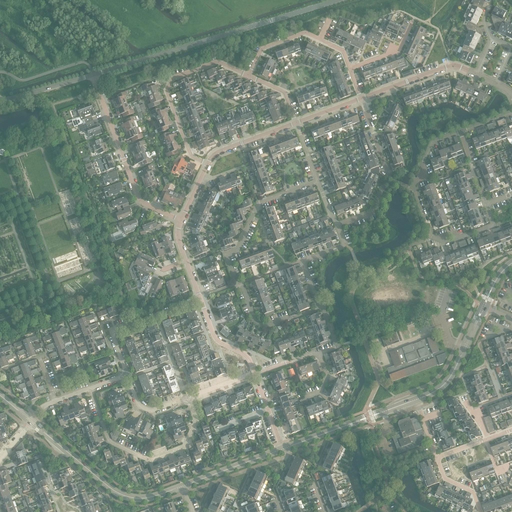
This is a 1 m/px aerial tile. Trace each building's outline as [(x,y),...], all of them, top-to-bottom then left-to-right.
[(482,8),(473,4),(472,7),(468,14),(479,18),(482,11),(480,11),(482,8)] [(492,20),(495,25),(505,22),(506,19),(504,17),(506,13),(505,13),(506,12),(502,10),(502,11),(496,8),(494,13),(493,13),(492,15),(493,15),(491,18),(492,20)] [(479,18),(468,14),(465,22),(467,23),(466,26),(468,32),(478,28),(477,23),(479,18)] [(390,21),(389,23),(384,33),(384,34),(386,36),(388,32),(391,34),(394,26),(396,23),(390,21)] [(506,24),(505,22),(495,25),(497,32),(499,33),(501,35),(501,34),(506,36),(510,26),(506,24)] [(394,26),(391,34),(394,35),(392,39),(395,40),(400,28),(394,26)] [(414,32),(423,36),(424,33),(427,34),(428,32),(418,27),(416,30),(415,30),(414,32)] [(374,41),(379,30),(373,28),(367,42),(369,43),(371,39),(374,41)] [(481,34),(478,28),(468,32),(469,34),(467,39),(477,43),(479,39),(480,37),(480,36),(481,34)] [(340,41),(344,33),(339,30),(336,36),(333,35),(330,40),(336,43),(337,39),(340,41)] [(379,30),(374,41),(377,42),(375,46),(378,47),(384,34),(384,33),(379,30)] [(414,35),(412,38),(423,43),(424,41),(421,39),(423,36),(414,32),(413,34),(414,35)] [(342,46),(344,47),(350,35),(344,33),(340,41),(344,42),(342,46)] [(350,35),(344,47),(346,48),(348,44),(351,46),(355,38),(350,35)] [(353,51),(355,52),(360,40),(355,38),(351,46),(354,47),(353,51)] [(423,43),(412,38),(411,41),(410,41),(409,43),(418,47),(419,44),(422,45),(423,43)] [(473,50),(477,43),(467,39),(463,46),(462,48),(471,53),(472,50),(473,50)] [(359,49),(362,51),(366,43),(360,40),(355,52),(357,53),(359,49)] [(291,44),(295,54),(298,52),(299,55),(301,54),(298,43),(294,45),(294,44),(291,44)] [(409,46),(407,49),(418,54),(419,52),(416,50),(418,47),(409,43),(408,45),(409,46)] [(295,54),(291,44),(289,45),(289,46),(286,48),(290,58),(292,57),(291,55),(295,54)] [(307,53),(310,54),(314,45),(312,44),(312,45),(308,44),(304,54),(306,55),(307,53)] [(315,59),(319,49),(316,47),(317,46),(314,45),(310,54),(314,56),(312,58),(315,59)] [(470,55),(471,53),(462,48),(459,47),(457,53),(462,55),(460,60),(470,64),(473,57),(470,55)] [(290,58),(286,48),(283,49),(282,48),(280,49),(283,58),(287,57),(288,59),(290,58)] [(283,58),(280,49),(278,49),(278,51),(275,52),(279,62),(281,62),(280,59),(283,58)] [(318,58),(321,59),(325,50),(323,49),(323,50),(319,49),(315,59),(317,60),(318,58)] [(418,54),(407,49),(406,52),(405,52),(403,54),(407,56),(406,58),(413,61),(416,56),(417,56),(418,54)] [(325,50),(321,59),(324,61),(323,63),(326,64),(331,54),(327,52),(328,51),(325,50)] [(396,60),(400,70),(402,69),(408,67),(405,59),(403,60),(402,56),(399,57),(399,58),(396,60)] [(328,68),(331,67),(332,70),(341,67),(340,65),(339,65),(338,62),(337,62),(336,59),(335,58),(329,63),(330,65),(327,66),(328,68)] [(266,61),(264,65),(275,70),(276,67),(273,66),(275,63),(266,59),(265,61),(266,61)] [(390,71),(393,70),(390,60),(387,61),(388,63),(385,64),(388,74),(391,74),(390,71)] [(398,71),(400,70),(396,60),(393,61),(392,60),(390,60),(393,70),(397,68),(398,71)] [(386,75),(388,74),(385,64),(381,65),(381,64),(379,65),(382,74),(385,73),(386,75)] [(262,67),(261,70),(270,74),(271,71),(274,72),(275,70),(264,65),(263,68),(262,67)] [(379,75),(382,74),(379,65),(376,65),(377,67),(373,68),(377,79),(380,78),(379,75)] [(330,75),(331,77),(342,73),(341,70),(342,69),(341,67),(332,70),(333,74),(330,75)] [(375,79),(377,79),(373,68),(370,69),(370,68),(367,69),(371,78),(374,77),(375,79)] [(208,74),(209,78),(219,75),(218,72),(217,73),(215,69),(201,74),(202,77),(208,74)] [(367,79),(371,78),(367,69),(365,70),(365,71),(362,72),(364,77),(361,78),(363,84),(368,82),(367,79)] [(270,74),(261,70),(260,72),(261,72),(259,76),(270,81),(271,78),(268,77),(270,74)] [(219,75),(209,78),(210,81),(216,78),(218,82),(227,78),(227,76),(225,77),(224,73),(219,75)] [(335,78),(336,82),(345,78),(344,76),(343,76),(342,73),(331,77),(332,79),(335,78)] [(218,82),(219,84),(221,83),(223,87),(226,86),(236,82),(235,80),(233,80),(232,77),(227,78),(218,82)] [(345,78),(336,82),(337,85),(335,86),(335,88),(346,84),(345,81),(346,81),(345,78)] [(443,78),(441,79),(445,91),(451,89),(448,80),(444,82),(443,78)] [(182,88),(196,83),(195,80),(189,83),(188,79),(185,80),(184,79),(178,81),(179,82),(178,83),(179,85),(181,85),(182,88)] [(439,93),(445,91),(441,79),(438,80),(440,83),(436,85),(439,93)] [(455,89),(460,91),(466,80),(463,79),(462,82),(458,81),(455,89)] [(236,82),(226,86),(227,88),(233,86),(234,90),(244,86),(243,84),(242,84),(240,80),(236,82)] [(460,91),(466,94),(470,86),(466,84),(468,81),(466,80),(460,91)] [(432,82),(429,83),(434,95),(439,93),(436,85),(433,86),(432,82)] [(196,83),(182,88),(183,92),(182,92),(183,95),(193,91),(191,88),(197,85),(196,83)] [(428,97),(434,95),(429,83),(427,84),(428,88),(425,89),(428,97)] [(146,90),(149,97),(158,94),(157,89),(158,89),(157,86),(153,87),(152,84),(142,88),(143,91),(146,90)] [(249,84),(244,86),(234,90),(235,92),(241,90),(243,93),(252,90),(251,88),(250,88),(249,84)] [(339,90),(340,93),(349,90),(349,87),(347,88),(346,84),(335,88),(336,91),(339,90)] [(473,87),(470,86),(466,94),(471,96),(477,85),(474,84),(473,87)] [(319,88),(323,99),(325,98),(324,95),(327,94),(324,85),(321,86),(322,87),(319,88)] [(471,96),(477,99),(480,91),(477,89),(479,86),(477,85),(471,96)] [(417,101),(423,99),(418,87),(416,88),(417,92),(414,93),(417,101)] [(420,87),(418,87),(423,99),(428,97),(425,89),(422,90),(420,87)] [(257,88),(252,90),(243,93),(244,96),(250,94),(251,97),(261,94),(260,92),(258,92),(257,88)] [(323,99),(319,88),(315,89),(315,88),(312,89),(316,98),(319,97),(320,100),(323,99)] [(312,100),(316,98),(312,89),(310,90),(310,91),(307,92),(311,103),(313,102),(312,100)] [(484,92),(480,91),(477,99),(482,101),(488,90),(485,89),(484,92)] [(349,90),(340,93),(341,96),(339,97),(340,100),(350,96),(349,92),(350,92),(349,90)] [(193,91),(183,95),(184,97),(185,97),(186,100),(201,95),(204,94),(203,91),(194,95),(193,91)] [(409,91),(407,92),(412,105),(418,103),(417,101),(414,93),(410,94),(409,91)] [(117,108),(127,104),(124,97),(128,96),(126,92),(116,96),(117,100),(113,101),(114,104),(116,103),(117,108)] [(261,94),(251,97),(252,100),(258,98),(259,102),(265,99),(269,98),(268,95),(267,96),(265,92),(261,94)] [(309,104),(311,103),(307,92),(304,94),(303,93),(301,93),(305,103),(308,101),(309,104)] [(412,105),(407,92),(405,92),(406,96),(402,97),(403,98),(398,100),(402,105),(405,104),(406,107),(412,105)] [(301,104),(305,103),(301,93),(299,94),(299,95),(296,97),(300,108),(302,107),(301,104)] [(158,94),(149,97),(151,104),(148,105),(149,109),(160,105),(159,102),(163,100),(162,97),(160,98),(158,94)] [(201,95),(186,100),(188,104),(186,104),(187,107),(194,104),(194,105),(197,104),(196,100),(202,98),(201,95)] [(275,98),(275,95),(274,96),(269,98),(265,99),(266,103),(260,105),(261,108),(275,102),(274,98),(275,98)] [(268,108),(269,112),(279,108),(278,106),(277,106),(275,102),(261,108),(262,110),(268,108)] [(127,104),(117,108),(119,112),(117,113),(118,116),(122,114),(124,117),(134,114),(133,110),(130,111),(127,104)] [(184,108),(185,111),(187,110),(188,113),(188,114),(203,108),(202,106),(196,108),(194,105),(194,104),(187,107),(184,108)] [(390,106),(388,108),(400,114),(403,108),(395,104),(393,108),(390,106)] [(68,129),(81,125),(85,123),(91,121),(90,118),(95,116),(93,109),(92,109),(91,105),(77,110),(80,117),(72,121),(74,127),(70,129),(69,126),(67,126),(68,129)] [(246,107),(244,108),(249,123),(253,121),(253,123),(256,122),(252,112),(248,113),(246,107)] [(158,122),(167,118),(166,114),(167,113),(166,110),(162,112),(161,108),(151,112),(152,116),(155,115),(158,122)] [(203,108),(188,114),(189,117),(188,117),(189,120),(199,117),(197,113),(204,111),(203,108)] [(249,123),(244,108),(241,109),(243,115),(240,116),(243,126),(246,125),(246,124),(249,123)] [(279,108),(269,112),(271,115),(264,117),(265,120),(280,114),(279,110),(280,110),(279,108)] [(400,114),(388,108),(387,111),(391,112),(389,115),(398,119),(400,114)] [(234,112),(231,113),(237,127),(240,126),(241,127),(243,126),(240,116),(236,118),(234,112)] [(227,119),(228,121),(231,131),(234,130),(233,128),(237,127),(231,113),(229,113),(230,117),(227,119)] [(280,114),(265,120),(266,122),(273,120),(274,124),(284,120),(283,118),(281,118),(280,114)] [(350,115),(353,125),(357,123),(358,126),(360,125),(356,114),(353,115),(352,114),(350,115)] [(348,117),(345,118),(349,129),(351,128),(350,126),(353,125),(350,115),(348,116),(348,117)] [(385,117),(383,119),(395,125),(398,119),(389,115),(388,119),(385,117)] [(222,116),(219,117),(225,132),(228,130),(229,132),(231,131),(228,121),(224,122),(222,116)] [(126,132),(136,129),(133,122),(137,120),(135,117),(125,121),(126,124),(122,126),(123,128),(125,128),(126,132)] [(200,120),(199,117),(189,120),(190,123),(191,123),(193,126),(207,121),(206,118),(200,120)] [(225,132),(219,117),(217,118),(219,124),(215,125),(219,135),(222,134),(221,133),(225,132)] [(169,123),(167,118),(158,122),(160,129),(157,130),(158,134),(169,130),(167,126),(172,125),(171,122),(169,123)] [(341,118),(339,119),(342,129),(345,127),(346,130),(349,129),(345,118),(341,120),(341,118)] [(339,130),(342,129),(339,119),(336,120),(337,121),(333,123),(337,133),(340,133),(339,130)] [(395,125),(383,119),(383,121),(386,123),(384,127),(385,127),(384,129),(384,132),(390,132),(392,132),(395,125)] [(81,125),(82,126),(84,132),(87,131),(89,138),(94,136),(94,137),(102,134),(98,124),(93,125),(91,121),(85,123),(81,125)] [(207,121),(193,126),(194,129),(192,130),(193,133),(203,129),(202,125),(208,123),(207,121)] [(330,123),(327,124),(331,133),(334,132),(335,134),(337,133),(333,123),(330,124),(330,123)] [(328,134),(331,133),(327,124),(325,124),(326,126),(322,127),(326,138),(329,137),(328,134)] [(318,127),(316,128),(320,137),(323,136),(324,138),(326,138),(322,127),(319,128),(318,127)] [(511,136),(508,127),(503,129),(507,138),(511,136)] [(316,138),(320,137),(316,128),(314,129),(314,130),(310,131),(314,142),(317,141),(316,138)] [(136,129),(126,132),(128,137),(126,137),(127,140),(131,138),(133,142),(143,138),(142,134),(139,136),(136,129)] [(205,133),(203,129),(193,133),(194,135),(196,135),(197,138),(212,133),(211,130),(205,133)] [(502,140),(507,138),(503,129),(498,130),(502,140)] [(498,130),(493,132),(497,142),(502,140),(498,130)] [(359,138),(360,141),(369,138),(369,135),(367,136),(366,132),(355,136),(356,139),(359,138)] [(382,142),(382,144),(394,140),(392,134),(391,135),(390,132),(384,132),(384,135),(385,137),(384,137),(385,141),(382,142)] [(493,132),(488,134),(492,144),(497,142),(493,132)] [(167,146),(176,143),(175,138),(176,137),(175,135),(171,136),(170,133),(160,137),(161,140),(164,139),(167,146)] [(212,133),(197,138),(198,142),(197,142),(198,145),(208,141),(206,138),(213,135),(212,133)] [(487,146),(492,144),(488,134),(483,136),(487,146)] [(483,136),(478,138),(482,148),(487,146),(483,136)] [(296,137),(291,139),(295,149),(296,151),(302,149),(300,144),(298,144),(296,137)] [(360,148),(370,144),(369,141),(370,140),(369,138),(360,141),(361,145),(359,146),(360,148)] [(476,150),(482,148),(478,138),(473,140),(476,150)] [(291,139),(287,140),(290,150),(295,149),(291,139)] [(98,151),(99,154),(108,151),(106,143),(103,144),(101,140),(97,141),(97,142),(91,144),(94,152),(98,151)] [(286,152),(290,150),(287,140),(282,142),(286,152)] [(388,149),(396,146),(394,140),(382,144),(383,147),(387,145),(388,149)] [(135,157),(145,153),(142,146),(146,145),(144,141),(134,145),(135,149),(131,150),(132,153),(134,152),(135,157)] [(208,141),(198,145),(193,147),(194,150),(199,148),(199,147),(200,147),(202,150),(216,145),(215,142),(209,145),(208,141)] [(282,142),(278,144),(281,154),(286,152),(282,142)] [(178,147),(176,143),(167,146),(169,153),(166,154),(167,158),(178,154),(176,151),(181,149),(180,146),(178,147)] [(278,144),(273,146),(277,155),(281,154),(278,144)] [(370,144),(360,148),(360,150),(363,149),(364,153),(374,149),(373,147),(372,147),(370,144)] [(460,144),(455,146),(458,156),(464,154),(460,144)] [(277,157),(277,155),(273,146),(268,147),(273,159),(277,157)] [(387,156),(398,151),(396,146),(388,149),(389,152),(386,153),(387,156)] [(453,158),(458,156),(455,146),(450,148),(453,158)] [(322,155),(332,151),(330,147),(321,150),(322,155)] [(450,148),(445,150),(448,160),(453,158),(450,148)] [(363,157),(364,159),(374,155),(373,152),(374,151),(374,149),(364,153),(366,156),(363,157)] [(439,152),(440,154),(441,157),(443,162),(448,160),(445,150),(439,152)] [(250,159),(260,155),(258,151),(248,154),(250,159)] [(322,155),(324,160),(334,156),(332,151),(322,155)] [(391,157),(392,160),(401,157),(398,151),(387,156),(387,158),(391,157)] [(145,153),(135,157),(137,161),(135,162),(136,164),(140,163),(142,166),(152,162),(151,159),(148,160),(145,153)] [(99,169),(101,173),(115,168),(111,156),(107,158),(106,155),(93,160),(95,163),(97,162),(99,168),(98,168),(99,169)] [(250,159),(251,163),(261,160),(260,155),(250,159)] [(374,155),(364,159),(365,162),(365,161),(366,165),(368,164),(378,160),(377,158),(376,158),(374,155)] [(324,160),(326,164),(336,160),(334,156),(324,160)] [(401,157),(392,160),(393,163),(390,165),(392,170),(399,167),(398,164),(403,163),(401,157)] [(441,157),(436,159),(440,169),(445,167),(443,162),(441,157)] [(479,162),(481,167),(490,163),(488,158),(479,162)] [(434,171),(440,169),(436,159),(431,161),(434,171)] [(177,171),(183,174),(188,165),(183,163),(184,161),(181,160),(180,164),(176,162),(172,172),(175,174),(177,171)] [(261,160),(251,163),(253,168),(263,164),(261,160)] [(326,164),(327,169),(337,165),(336,160),(326,164)] [(378,160),(368,164),(366,165),(367,168),(368,171),(371,170),(371,172),(379,172),(379,171),(378,167),(379,167),(377,163),(379,163),(378,160)] [(490,163),(481,167),(483,172),(492,168),(490,163)] [(253,168),(255,172),(265,169),(263,164),(253,168)] [(192,167),(188,165),(183,174),(190,177),(189,180),(192,182),(197,172),(194,170),(195,166),(193,165),(192,167)] [(337,165),(327,169),(329,173),(339,169),(337,165)] [(145,181),(154,178),(151,171),(155,169),(153,166),(143,170),(144,173),(140,175),(141,177),(143,177),(145,181)] [(494,174),(492,168),(483,172),(484,177),(494,174)] [(265,169),(255,172),(257,177),(266,173),(265,169)] [(329,173),(331,178),(341,174),(339,169),(329,173)] [(105,175),(106,178),(103,179),(105,185),(119,180),(116,171),(105,175)] [(457,182),(472,176),(471,174),(466,176),(465,173),(461,174),(460,171),(454,173),(457,182)] [(368,180),(377,184),(378,181),(377,181),(378,178),(377,177),(379,174),(379,172),(371,172),(371,174),(368,173),(367,175),(366,178),(368,180)] [(234,173),(232,174),(237,187),(242,185),(239,177),(236,178),(234,173)] [(257,177),(258,182),(268,178),(266,173),(257,177)] [(231,189),(237,187),(232,174),(230,175),(231,179),(228,181),(231,189)] [(331,178),(332,182),(342,178),(341,174),(331,178)] [(496,179),(494,174),(484,177),(486,182),(496,179)] [(472,178),(472,176),(457,182),(459,187),(468,183),(467,180),(472,178)] [(224,177),(221,178),(226,191),(231,189),(228,181),(225,182),(224,177)] [(154,178),(145,181),(146,185),(144,186),(145,189),(150,187),(151,191),(161,187),(160,183),(157,185),(154,178)] [(220,193),(226,191),(221,178),(219,179),(221,184),(217,185),(218,185),(214,188),(218,193),(220,192),(220,193)] [(258,182),(260,186),(270,182),(268,178),(258,182)] [(332,182),(334,187),(344,183),(342,178),(332,182)] [(377,184),(368,180),(366,178),(364,182),(363,184),(373,189),(375,185),(376,186),(377,184)] [(496,179),(486,182),(488,187),(498,184),(496,179)] [(270,182),(260,186),(261,190),(271,187),(270,182)] [(109,187),(110,190),(107,191),(110,197),(124,192),(120,183),(109,187)] [(346,188),(344,183),(334,187),(336,191),(346,188)] [(470,188),(468,183),(459,187),(461,192),(470,188)] [(365,187),(363,190),(372,195),(373,192),(372,192),(373,189),(363,184),(362,186),(365,187)] [(424,194),(436,189),(434,184),(424,188),(426,191),(423,192),(424,194)] [(500,189),(498,184),(488,187),(490,192),(500,189)] [(170,203),(174,194),(167,191),(169,188),(165,186),(161,196),(164,197),(162,202),(165,203),(166,201),(170,203)] [(271,187),(261,190),(263,195),(273,192),(271,187)] [(203,193),(202,195),(214,201),(217,195),(216,195),(218,193),(214,188),(209,192),(207,195),(203,193)] [(470,188),(461,192),(463,197),(472,193),(470,188)] [(438,195),(436,189),(424,194),(425,196),(427,195),(428,198),(438,195)] [(372,195),(363,190),(362,194),(359,192),(358,195),(360,196),(359,197),(365,204),(366,204),(365,204),(367,199),(368,200),(370,196),(371,197),(372,195)] [(312,194),(315,204),(320,202),(316,192),(312,194)] [(473,196),(472,193),(463,197),(464,202),(479,197),(478,194),(473,196)] [(174,194),(170,203),(174,205),(173,207),(176,208),(178,204),(181,205),(186,195),(182,194),(181,197),(174,194)] [(312,194),(307,195),(311,206),(315,204),(312,194)] [(205,199),(204,202),(212,206),(214,201),(202,195),(201,198),(205,199)] [(306,207),(311,206),(307,195),(303,197),(306,207)] [(428,204),(440,200),(438,195),(428,198),(430,201),(427,202),(428,204)] [(355,200),(352,201),(355,210),(357,209),(357,208),(360,207),(356,196),(354,197),(355,200)] [(117,208),(118,210),(129,206),(126,197),(112,203),(114,209),(117,208)] [(303,197),(298,199),(302,209),(306,207),(303,197)] [(480,199),(479,197),(464,202),(466,207),(476,204),(475,201),(480,199)] [(297,210),(302,209),(298,199),(294,200),(297,210)] [(353,211),(355,210),(352,201),(348,202),(347,199),(345,200),(349,211),(352,210),(353,211)] [(239,208),(239,210),(240,211),(246,208),(247,210),(250,209),(249,207),(252,206),(250,200),(242,203),(243,206),(239,208)] [(294,200),(289,202),(293,212),(297,210),(294,200)] [(346,212),(349,211),(345,200),(343,201),(344,204),(340,205),(344,214),(346,214),(346,212)] [(442,205),(440,200),(428,204),(428,206),(431,205),(432,208),(442,205)] [(198,203),(197,206),(209,211),(212,206),(204,202),(202,205),(198,203)] [(288,214),(293,212),(289,202),(284,204),(288,214)] [(342,215),(344,214),(340,205),(337,206),(336,204),(333,205),(338,215),(341,214),(342,215)] [(476,204),(466,207),(468,212),(478,209),(476,204)] [(432,214),(444,210),(442,205),(432,208),(433,212),(431,213),(432,214)] [(132,215),(129,206),(118,210),(119,213),(116,214),(118,220),(132,215)] [(200,210),(199,213),(207,216),(209,211),(197,206),(196,208),(200,210)] [(265,215),(275,212),(276,211),(275,207),(273,207),(263,211),(265,215)] [(245,211),(247,210),(246,208),(240,211),(239,210),(236,211),(238,217),(239,217),(243,215),(247,214),(245,211)] [(480,214),(478,209),(468,212),(470,217),(480,214)] [(446,215),(444,210),(432,214),(432,216),(435,215),(436,219),(446,215)] [(276,216),(275,212),(265,215),(267,220),(276,216)] [(194,214),(192,216),(204,222),(207,216),(199,213),(198,216),(194,214)] [(480,214),(470,217),(472,222),(482,219),(480,214)] [(232,223),(233,225),(233,226),(240,223),(240,225),(243,224),(242,222),(245,221),(243,215),(239,217),(238,217),(235,218),(236,221),(232,223)] [(435,225),(447,220),(446,215),(436,219),(437,222),(435,223),(435,225)] [(195,220),(194,223),(202,227),(204,222),(192,216),(191,218),(195,220)] [(267,220),(268,224),(278,221),(276,216),(267,220)] [(484,224),(482,219),(472,222),(474,228),(484,224)] [(120,226),(122,225),(124,232),(138,226),(136,220),(128,223),(127,220),(119,223),(120,226)] [(447,220),(435,225),(436,226),(438,225),(440,229),(449,225),(447,220)] [(280,225),(278,221),(268,224),(270,229),(280,225)] [(145,233),(156,229),(156,230),(162,228),(161,224),(157,226),(155,222),(142,227),(143,229),(139,231),(141,235),(145,234),(145,233)] [(200,232),(202,227),(194,223),(193,226),(189,224),(188,227),(192,229),(193,234),(199,234),(199,232),(200,232)] [(239,226),(240,225),(240,223),(233,226),(233,225),(230,226),(232,232),(236,230),(240,229),(239,226)] [(281,230),(280,225),(270,229),(271,233),(281,230)] [(225,238),(226,240),(233,238),(234,240),(236,239),(235,237),(238,236),(236,230),(232,232),(228,233),(229,236),(225,238)] [(271,233),(273,238),(283,234),(281,230),(271,233)] [(332,230),(328,232),(331,242),(336,240),(332,230)] [(503,232),(507,242),(511,240),(508,230),(503,232)] [(327,243),(331,242),(328,232),(323,233),(327,243)] [(498,234),(502,244),(507,242),(503,232),(498,234)] [(318,233),(314,235),(318,247),(322,245),(319,235),(318,233)] [(323,233),(319,235),(322,245),(327,243),(323,233)] [(190,244),(191,246),(203,242),(201,236),(200,236),(199,234),(193,234),(193,239),(194,242),(190,244)] [(285,239),(283,234),(273,238),(275,243),(285,239)] [(493,236),(497,246),(502,244),(498,234),(493,236)] [(313,248),(318,247),(314,235),(309,237),(310,238),(313,248)] [(488,238),(492,248),(497,246),(493,236),(488,238)] [(164,243),(161,244),(165,255),(174,251),(169,237),(163,240),(164,243)] [(226,240),(223,241),(225,247),(233,244),(232,241),(234,240),(233,238),(226,240)] [(310,238),(305,240),(309,250),(313,248),(310,238)] [(483,240),(486,250),(492,248),(488,238),(483,240)] [(304,252),(309,250),(305,240),(301,242),(304,252)] [(481,252),(486,250),(483,240),(478,242),(481,252)] [(156,258),(165,255),(161,244),(158,245),(157,242),(151,244),(156,258)] [(196,247),(197,250),(205,247),(203,242),(191,246),(191,249),(196,247)] [(301,242),(296,243),(300,253),(304,252),(301,242)] [(300,253),(296,243),(292,245),(295,255),(300,253)] [(470,248),(474,258),(479,256),(475,246),(470,248)] [(207,253),(205,247),(197,250),(198,253),(194,255),(195,257),(199,255),(201,259),(207,256),(206,253),(207,253)] [(274,258),(273,255),(270,248),(266,250),(269,260),(274,258)] [(441,264),(446,262),(445,257),(443,252),(440,253),(438,248),(436,249),(441,264)] [(470,248),(465,250),(469,260),(474,258),(470,248)] [(441,264),(436,249),(433,250),(435,255),(433,256),(432,256),(434,261),(436,266),(441,264)] [(265,262),(269,260),(266,250),(261,252),(265,262)] [(469,260),(465,250),(460,252),(464,262),(469,260)] [(431,251),(426,253),(429,263),(434,261),(432,256),(433,256),(431,251)] [(260,263),(265,262),(261,252),(257,253),(260,263)] [(460,252),(455,254),(459,263),(464,262),(460,252)] [(256,265),(260,263),(257,253),(252,255),(256,265)] [(429,263),(426,253),(420,255),(424,265),(429,263)] [(136,262),(144,266),(145,263),(153,267),(156,261),(142,254),(140,260),(137,259),(136,262)] [(455,254),(450,255),(454,265),(459,263),(455,254)] [(251,267),(256,265),(252,255),(247,257),(251,267)] [(450,255),(445,257),(446,262),(448,267),(454,265),(450,255)] [(207,259),(208,262),(207,262),(209,267),(204,268),(206,276),(217,272),(215,266),(217,266),(215,259),(213,260),(212,257),(207,259)] [(247,268),(251,267),(247,257),(243,259),(247,268)] [(242,270),(247,268),(243,259),(238,260),(242,270)] [(143,268),(144,266),(136,262),(135,264),(138,266),(136,269),(138,275),(137,274),(136,274),(134,275),(134,277),(134,278),(135,279),(136,279),(137,278),(138,277),(138,276),(139,276),(140,279),(149,275),(151,272),(143,268)] [(285,271),(286,276),(302,270),(301,267),(295,269),(295,267),(285,271)] [(288,280),(298,276),(297,274),(303,272),(302,270),(286,276),(288,280)] [(217,272),(206,276),(209,283),(214,282),(216,286),(224,283),(221,277),(219,277),(217,272)] [(145,292),(148,294),(152,286),(149,285),(153,277),(149,275),(140,279),(142,286),(141,289),(145,291),(145,292)] [(305,279),(304,276),(299,278),(298,276),(288,280),(290,285),(305,279)] [(184,277),(175,280),(179,291),(182,290),(183,293),(189,291),(184,277)] [(154,287),(152,286),(148,294),(151,295),(152,293),(158,295),(164,282),(158,279),(154,287)] [(252,283),(254,288),(264,284),(262,279),(252,283)] [(306,281),(305,279),(290,285),(291,289),(301,286),(300,283),(306,281)] [(181,297),(179,291),(175,280),(166,284),(171,297),(177,295),(178,298),(179,298),(180,298),(181,297)] [(266,288),(264,284),(254,288),(256,292),(266,288)] [(309,288),(308,285),(302,287),(301,286),(291,289),(293,294),(309,288)] [(267,293),(266,288),(256,292),(257,297),(267,293)] [(309,290),(309,288),(293,294),(295,298),(305,294),(304,292),(309,290)] [(257,297),(259,301),(269,298),(267,293),(257,297)] [(312,297),(311,294),(305,296),(305,294),(295,298),(296,303),(312,297)] [(217,304),(220,312),(231,308),(229,302),(230,301),(228,295),(220,298),(222,302),(217,304)] [(313,299),(312,297),(296,303),(298,307),(308,304),(307,301),(313,299)] [(271,302),(269,298),(259,301),(261,306),(271,302)] [(272,306),(271,302),(261,306),(262,310),(272,306)] [(315,306),(314,303),(309,305),(308,304),(298,307),(300,312),(315,306)] [(124,304),(111,308),(114,317),(119,315),(117,311),(124,309),(123,307),(125,307),(124,304)] [(275,314),(274,311),(272,306),(262,310),(264,315),(265,314),(266,317),(275,314)] [(110,319),(114,317),(111,308),(98,313),(97,313),(99,318),(108,314),(110,319)] [(233,313),(231,308),(220,312),(222,319),(227,317),(229,322),(237,319),(235,313),(233,313)] [(188,319),(196,316),(194,311),(186,314),(187,318),(188,319)] [(323,315),(322,312),(310,317),(312,322),(320,319),(319,316),(323,315)] [(94,314),(82,319),(85,328),(90,326),(88,322),(94,320),(94,318),(96,317),(94,314)] [(198,321),(196,316),(188,319),(188,321),(189,325),(198,321)] [(79,325),(80,329),(85,328),(82,319),(69,324),(70,327),(72,326),(73,328),(79,325)] [(321,322),(320,319),(312,322),(314,328),(326,323),(325,321),(321,322)] [(162,323),(164,328),(173,325),(173,324),(171,320),(162,323)] [(191,330),(200,326),(198,321),(189,325),(191,328),(191,330)] [(90,326),(85,328),(88,336),(93,334),(91,330),(97,328),(97,327),(99,326),(98,323),(90,326)] [(314,328),(316,333),(324,330),(323,327),(327,326),(326,323),(314,328)] [(149,334),(158,331),(156,325),(147,328),(149,334)] [(164,328),(166,333),(175,330),(173,326),(173,325),(164,328)] [(202,332),(200,326),(191,330),(192,331),(193,335),(202,332)] [(61,327),(59,332),(55,333),(58,342),(63,340),(61,336),(67,334),(67,333),(69,332),(68,329),(66,329),(61,327)] [(82,334),(84,338),(88,336),(85,328),(80,329),(72,332),(73,335),(75,335),(76,336),(82,334)] [(237,342),(240,343),(245,331),(240,329),(236,337),(239,338),(237,342)] [(166,333),(168,338),(177,335),(176,334),(175,330),(166,333)] [(325,333),(324,330),(316,333),(318,338),(330,334),(329,331),(325,333)] [(93,334),(88,336),(91,345),(96,343),(94,339),(101,336),(100,335),(102,334),(101,331),(93,334)] [(159,336),(158,331),(149,334),(150,338),(151,339),(159,336)] [(244,340),(247,341),(250,334),(245,331),(240,343),(242,344),(244,340)] [(299,335),(303,348),(306,347),(304,343),(307,342),(303,331),(298,333),(299,335)] [(392,352),(401,348),(395,332),(386,335),(392,352)] [(58,342),(55,333),(42,338),(44,341),(46,340),(46,342),(52,340),(54,344),(58,342)] [(248,347),(250,348),(256,336),(250,334),(247,341),(250,343),(248,347)] [(327,338),(331,336),(330,334),(318,338),(319,344),(317,344),(318,347),(323,345),(322,343),(328,341),(327,338)] [(39,335),(26,340),(29,348),(34,347),(34,346),(32,342),(38,340),(38,339),(40,338),(39,335)] [(177,336),(177,335),(168,338),(170,344),(179,340),(177,336)] [(196,343),(197,344),(206,341),(204,335),(195,339),(196,343)] [(299,335),(294,337),(297,346),(299,345),(301,349),(303,348),(299,335)] [(85,342),(87,346),(91,345),(88,336),(84,338),(75,341),(77,344),(78,343),(79,344),(85,342)] [(152,344),(161,341),(159,336),(151,339),(151,340),(152,344)] [(254,345),(257,346),(261,338),(256,336),(250,348),(252,349),(254,345)] [(63,340),(58,342),(62,351),(66,349),(64,345),(71,342),(70,341),(72,340),(71,337),(63,340)] [(288,339),(293,352),(295,351),(294,347),(297,346),(294,337),(288,339)] [(395,368),(388,371),(391,380),(406,375),(407,377),(439,365),(439,366),(443,364),(449,356),(447,353),(446,353),(445,349),(439,352),(433,337),(421,341),(421,342),(413,345),(412,344),(389,353),(395,368)] [(495,346),(505,342),(503,337),(493,341),(495,346)] [(258,351),(261,353),(266,341),(261,338),(257,346),(260,347),(258,351)] [(136,344),(135,343),(134,339),(125,342),(127,348),(136,344)] [(288,339),(283,341),(286,350),(289,348),(290,353),(293,352),(288,339)] [(23,346),(25,350),(29,348),(26,340),(13,344),(15,347),(16,347),(17,348),(23,346)] [(96,343),(91,345),(95,353),(99,351),(98,347),(104,345),(103,343),(105,343),(104,340),(96,343)] [(163,346),(161,341),(152,344),(154,348),(154,349),(163,346)] [(207,346),(206,341),(197,344),(197,345),(199,349),(207,346)] [(271,343),(266,341),(261,353),(263,354),(265,350),(268,351),(271,343)] [(280,351),(282,356),(284,355),(283,351),(286,350),(283,341),(278,343),(277,342),(274,343),(274,354),(280,351)] [(56,348),(57,352),(62,351),(58,342),(54,344),(46,347),(47,350),(49,349),(49,350),(56,348)] [(506,345),(505,342),(495,346),(497,351),(511,345),(511,343),(506,345)] [(34,347),(29,348),(32,357),(37,355),(35,351),(42,348),(41,347),(43,346),(42,343),(34,346),(34,347)] [(127,348),(129,353),(138,349),(136,345),(136,344),(127,348)] [(171,347),(173,353),(182,349),(182,348),(180,344),(171,347)] [(11,345),(0,349),(0,354),(2,359),(6,357),(5,353),(11,350),(10,349),(12,348),(11,345)] [(87,346),(79,349),(80,352),(82,352),(82,353),(88,351),(90,355),(95,353),(91,345),(87,346)] [(511,347),(511,346),(511,345),(497,351),(499,356),(508,352),(507,350),(511,347)] [(66,349),(62,351),(65,359),(69,357),(68,353),(74,351),(73,349),(75,349),(74,346),(66,349)] [(156,354),(165,351),(163,346),(154,349),(155,350),(156,354)] [(200,353),(200,354),(209,351),(207,346),(199,349),(200,353)] [(25,350),(17,353),(18,356),(20,355),(20,356),(26,354),(28,358),(32,357),(29,348),(25,350)] [(129,353),(131,358),(140,354),(139,353),(138,349),(129,353)] [(173,353),(175,358),(184,355),(182,351),(182,349),(173,353)] [(57,352),(49,355),(50,358),(52,357),(53,359),(59,356),(60,360),(60,361),(65,359),(62,351),(57,352)] [(167,356),(165,351),(156,354),(158,358),(158,359),(167,356)] [(211,356),(209,351),(200,354),(201,355),(202,360),(210,357),(211,356)] [(328,359),(329,361),(344,355),(343,354),(341,355),(340,351),(330,355),(331,358),(328,359)] [(511,354),(509,355),(508,352),(499,356),(500,361),(511,356),(511,354)] [(218,353),(211,356),(210,357),(211,361),(211,362),(220,359),(218,353)] [(6,357),(2,359),(5,367),(9,365),(8,361),(14,359),(13,357),(15,357),(14,354),(6,357)] [(69,357),(65,359),(68,367),(72,366),(71,363),(73,363),(75,364),(78,363),(76,358),(78,357),(77,354),(69,357)] [(131,358),(133,363),(141,360),(140,356),(140,354),(131,358)] [(175,358),(177,363),(186,360),(185,358),(184,355),(175,358)] [(332,361),(333,364),(343,361),(342,357),(344,356),(344,355),(329,361),(330,362),(332,361)] [(158,359),(158,360),(160,364),(169,361),(167,356),(158,359)] [(511,359),(511,356),(500,361),(502,366),(505,365),(511,362),(511,360),(511,359)] [(68,367),(65,359),(60,361),(60,360),(52,363),(53,367),(55,366),(56,367),(62,365),(63,369),(68,367)] [(109,359),(95,364),(97,370),(100,369),(100,371),(98,372),(100,377),(105,375),(105,374),(108,373),(108,374),(114,372),(112,367),(109,368),(108,365),(111,364),(109,359)] [(222,364),(220,359),(211,362),(212,363),(213,367),(222,364)] [(36,360),(24,365),(27,373),(31,372),(31,371),(30,367),(36,365),(35,364),(37,363),(36,360)] [(133,363),(135,368),(143,365),(143,363),(141,360),(133,363)] [(179,368),(186,366),(186,365),(188,365),(186,361),(186,360),(177,363),(179,368)] [(317,361),(310,363),(314,372),(317,371),(319,374),(321,373),(317,361)] [(332,369),(332,370),(347,365),(347,364),(345,364),(343,361),(333,364),(334,368),(332,369)] [(186,366),(188,371),(197,367),(196,366),(195,362),(188,365),(186,365),(186,366)] [(310,363),(305,366),(308,374),(309,377),(313,375),(313,376),(315,375),(314,372),(310,363)] [(224,369),(222,364),(213,367),(215,371),(215,372),(224,369)] [(22,375),(27,373),(24,365),(11,369),(12,372),(14,372),(15,373),(21,371),(22,375)] [(144,366),(143,365),(135,368),(137,373),(145,370),(144,366)] [(162,369),(163,373),(164,374),(172,371),(170,365),(162,369)] [(347,365),(332,370),(333,372),(335,371),(337,374),(340,373),(341,376),(347,373),(346,371),(347,370),(345,366),(347,366),(347,365)] [(297,371),(299,377),(302,376),(306,375),(307,378),(309,377),(308,374),(305,366),(299,368),(299,370),(297,371)] [(197,368),(197,367),(188,371),(190,376),(199,372),(197,368)] [(39,368),(31,371),(31,372),(27,373),(30,382),(34,380),(33,376),(39,373),(38,372),(40,371),(39,368)] [(226,374),(224,369),(215,372),(216,373),(217,377),(226,374)] [(174,376),(172,371),(164,374),(164,375),(165,379),(174,376)] [(272,381),(273,385),(283,381),(281,375),(283,374),(282,371),(274,373),(275,376),(272,378),(273,381),(272,381)] [(190,376),(192,381),(201,378),(200,376),(199,372),(190,376)] [(470,380),(471,384),(481,380),(479,375),(480,375),(479,372),(470,376),(471,378),(467,379),(468,381),(470,380)] [(25,383),(30,382),(27,373),(22,375),(14,378),(15,381),(17,380),(18,381),(24,379),(25,383)] [(138,377),(140,383),(149,379),(148,378),(147,374),(138,377)] [(176,381),(174,376),(165,379),(167,383),(167,384),(176,381)] [(42,377),(34,380),(30,382),(33,390),(38,388),(37,388),(36,384),(42,382),(42,380),(44,380),(42,377)] [(333,381),(332,382),(346,389),(347,388),(345,387),(346,383),(347,380),(341,377),(340,380),(336,379),(335,382),(333,381)] [(203,383),(201,378),(192,381),(194,386),(203,383)] [(140,383),(142,388),(151,384),(149,380),(149,379),(140,383)] [(470,388),(471,390),(483,385),(481,380),(471,384),(473,387),(470,388)] [(168,385),(169,389),(178,386),(176,381),(167,384),(168,385)] [(285,392),(289,390),(288,387),(286,388),(283,381),(273,385),(275,389),(276,389),(277,392),(281,390),(282,393),(285,392)] [(29,392),(33,390),(30,382),(25,383),(17,386),(18,389),(20,388),(21,390),(27,387),(29,391),(29,392)] [(333,385),(332,388),(342,392),(344,389),(346,390),(346,389),(332,382),(331,384),(333,385)] [(246,387),(242,388),(247,399),(246,397),(254,394),(250,383),(245,385),(246,387)] [(142,388),(144,393),(153,389),(152,388),(151,384),(142,388)] [(38,388),(33,390),(36,399),(41,397),(39,393),(45,390),(45,389),(47,388),(46,385),(37,388),(38,388)] [(474,390),(475,394),(485,390),(483,385),(471,390),(472,391),(474,390)] [(180,391),(178,386),(169,389),(171,394),(180,391)] [(239,392),(235,393),(239,404),(239,402),(247,399),(242,388),(238,390),(239,392)] [(328,390),(328,391),(342,398),(342,397),(340,396),(342,392),(332,388),(331,391),(328,390)] [(153,391),(153,389),(144,393),(146,398),(150,397),(151,402),(156,400),(153,391)] [(32,400),(36,399),(33,390),(29,392),(29,391),(21,395),(22,398),(23,397),(24,398),(30,396),(32,400)] [(285,392),(286,396),(278,399),(280,405),(289,402),(289,401),(287,398),(291,396),(290,395),(291,395),(289,390),(285,392)] [(474,398),(475,400),(487,395),(485,390),(475,394),(476,397),(474,398)] [(114,406),(125,402),(122,394),(117,396),(115,391),(107,394),(110,401),(112,400),(114,406)] [(342,398),(328,391),(327,393),(329,394),(328,397),(331,399),(330,401),(336,404),(337,401),(338,402),(339,398),(342,399),(342,398)] [(230,403),(225,392),(221,394),(222,396),(218,397),(221,406),(222,406),(229,403),(230,403)] [(226,392),(225,392),(230,403),(229,403),(231,408),(239,404),(235,393),(230,395),(231,397),(228,398),(226,392)] [(489,401),(487,395),(475,400),(475,401),(478,401),(479,404),(489,401)] [(214,401),(211,402),(215,413),(214,411),(222,408),(222,406),(221,406),(218,397),(213,399),(214,401)] [(324,415),(325,414),(319,399),(317,400),(318,402),(315,404),(319,414),(323,412),(324,415)] [(320,399),(319,399),(325,414),(326,414),(325,412),(329,410),(328,410),(331,408),(329,402),(326,404),(325,400),(321,401),(320,399)] [(453,410),(462,407),(460,402),(458,403),(457,399),(448,403),(451,411),(453,410)] [(280,405),(283,411),(291,408),(291,407),(290,404),(293,402),(292,400),(289,401),(289,402),(280,405)] [(128,409),(125,402),(114,406),(116,412),(114,412),(116,419),(124,416),(123,411),(128,409)] [(206,417),(215,413),(211,402),(206,404),(207,406),(203,408),(206,417)] [(311,402),(310,403),(315,418),(316,417),(315,415),(319,414),(315,404),(312,405),(311,402)] [(502,414),(507,412),(504,402),(499,404),(502,414)] [(75,409),(72,410),(75,418),(80,416),(76,403),(73,404),(75,409)] [(76,403),(80,416),(81,419),(87,417),(83,406),(80,407),(78,403),(76,403)] [(314,418),(315,418),(310,403),(308,403),(309,406),(306,407),(309,417),(313,416),(314,418)] [(499,404),(494,406),(497,416),(502,414),(499,404)] [(291,408),(283,411),(285,417),(293,413),(292,409),(295,408),(294,406),(291,407),(291,408)] [(492,418),(497,416),(494,406),(488,408),(492,418)] [(67,421),(70,420),(65,407),(62,408),(64,413),(61,414),(61,415),(57,417),(61,427),(68,424),(67,421)] [(67,407),(65,407),(70,420),(75,418),(72,410),(69,411),(67,407)] [(456,418),(458,418),(458,417),(467,414),(465,410),(463,410),(462,407),(453,410),(456,418)] [(295,419),(294,415),(297,414),(296,412),(293,413),(285,417),(287,422),(295,419)] [(172,427),(183,423),(180,416),(175,418),(174,413),(166,416),(168,423),(170,422),(172,427)] [(461,426),(463,425),(472,421),(471,417),(468,418),(467,414),(458,417),(458,418),(461,426)] [(424,442),(422,437),(421,435),(423,434),(417,417),(410,420),(409,418),(400,421),(399,422),(398,422),(398,423),(398,424),(398,425),(402,434),(392,437),(398,454),(420,446),(419,444),(424,442)] [(255,421),(252,423),(256,434),(255,432),(264,429),(259,418),(255,419),(255,421)] [(287,422),(289,428),(298,425),(297,425),(296,421),(299,420),(299,418),(295,419),(287,422)] [(133,430),(138,433),(143,422),(136,419),(134,423),(129,421),(126,429),(132,432),(133,430)] [(466,433),(468,432),(477,429),(476,424),(474,425),(472,421),(463,425),(466,433)] [(151,425),(143,422),(138,433),(144,435),(143,437),(149,440),(153,432),(148,430),(151,425)] [(186,431),(183,423),(172,427),(174,433),(172,434),(175,440),(183,437),(181,433),(186,431)] [(248,427),(244,428),(249,439),(248,437),(256,434),(252,423),(247,425),(248,427)] [(433,436),(437,435),(437,434),(444,432),(441,423),(432,427),(433,431),(431,431),(433,436)] [(87,433),(100,428),(99,426),(94,427),(93,424),(82,428),(84,434),(87,433)] [(289,428),(291,434),(300,431),(298,427),(301,426),(301,424),(297,425),(298,425),(289,428)] [(207,441),(209,440),(208,435),(211,434),(208,426),(202,428),(203,431),(201,432),(201,433),(203,432),(207,441)] [(231,431),(227,432),(231,441),(239,438),(235,427),(230,428),(231,431)] [(249,439),(244,428),(240,430),(241,432),(237,433),(235,427),(239,438),(240,442),(249,439)] [(101,431),(100,428),(87,433),(89,438),(97,435),(96,432),(101,431)] [(468,432),(471,440),(483,436),(481,432),(479,432),(477,429),(468,432)] [(113,431),(110,434),(112,440),(115,441),(116,438),(117,438),(119,433),(116,431),(115,433),(113,431)] [(438,444),(443,442),(450,439),(449,439),(446,431),(444,432),(437,434),(437,435),(439,438),(436,439),(438,444)] [(209,446),(207,441),(203,432),(201,433),(201,434),(198,435),(201,441),(203,446),(204,448),(209,446)] [(227,432),(223,434),(224,436),(220,437),(222,443),(219,444),(221,451),(225,450),(223,446),(232,443),(231,441),(227,432)] [(98,438),(97,435),(89,438),(91,443),(104,439),(103,436),(98,438)] [(452,438),(449,439),(450,439),(443,442),(444,445),(442,446),(443,451),(455,447),(452,438)] [(98,451),(97,448),(101,446),(100,443),(105,441),(104,439),(91,443),(88,445),(91,453),(98,451)] [(204,449),(204,448),(203,446),(201,441),(195,443),(196,446),(194,447),(195,450),(197,449),(200,456),(203,455),(201,450),(204,449)] [(506,453),(511,451),(507,441),(502,443),(506,453)] [(502,443),(496,445),(500,455),(506,453),(502,443)] [(333,444),(331,448),(342,453),(344,448),(333,444)] [(500,455),(496,445),(490,447),(494,457),(500,455)] [(26,457),(22,448),(17,450),(18,453),(15,454),(17,460),(26,457)] [(331,448),(330,452),(340,457),(342,453),(331,448)] [(201,459),(200,456),(197,449),(195,450),(196,452),(193,453),(195,461),(201,459)] [(111,464),(114,463),(111,456),(114,455),(113,452),(110,453),(109,450),(103,452),(106,460),(109,459),(111,464)] [(184,450),(181,451),(186,464),(191,462),(188,454),(185,455),(184,450)] [(180,457),(178,458),(180,466),(186,464),(181,451),(179,452),(180,457)] [(330,452),(328,456),(338,461),(340,457),(330,452)] [(173,454),(170,455),(175,468),(180,466),(178,458),(175,459),(173,454)] [(114,457),(114,455),(111,456),(114,463),(115,466),(120,464),(118,459),(119,459),(117,456),(114,457)] [(170,461),(167,462),(170,470),(175,468),(170,455),(168,456),(170,461)] [(328,456),(326,460),(336,464),(338,461),(328,456)] [(26,457),(17,460),(19,466),(28,463),(26,457)] [(126,471),(129,470),(126,463),(129,462),(128,459),(125,460),(124,457),(119,459),(118,459),(120,464),(121,467),(125,466),(126,471)] [(162,458),(160,459),(164,472),(170,470),(167,462),(164,463),(162,458)] [(293,462),(304,467),(306,463),(295,458),(293,462)] [(159,465),(156,466),(159,474),(164,472),(160,459),(157,460),(159,465)] [(326,460),(324,464),(335,468),(336,464),(326,460)] [(418,465),(421,470),(431,466),(429,461),(418,465)] [(129,464),(129,462),(126,463),(129,470),(130,473),(135,471),(134,466),(132,462),(129,464)] [(159,474),(156,466),(153,467),(151,462),(149,463),(154,476),(159,474)] [(293,462),(292,466),(302,470),(304,467),(293,462)] [(30,473),(32,472),(41,469),(39,463),(28,467),(30,473)] [(486,465),(490,476),(496,473),(492,463),(486,465)] [(141,478),(144,477),(141,469),(144,469),(143,466),(140,467),(139,464),(134,466),(135,471),(136,474),(140,473),(141,478)] [(335,468),(324,464),(322,468),(333,472),(335,468)] [(486,465),(481,467),(484,478),(490,476),(486,465)] [(302,470),(292,466),(290,469),(300,474),(302,470)] [(433,472),(431,466),(421,470),(423,476),(433,472)] [(0,469),(2,473),(0,473),(0,477),(1,480),(10,477),(6,467),(0,469)] [(481,467),(475,469),(479,480),(484,478),(481,467)] [(32,472),(35,478),(43,475),(41,469),(32,472)] [(144,471),(144,469),(141,469),(144,477),(145,480),(150,478),(147,469),(144,471)] [(290,469),(288,473),(299,478),(300,474),(290,469)] [(479,480),(475,469),(469,472),(473,482),(479,480)] [(257,472),(255,476),(265,480),(267,476),(257,472)] [(423,476),(425,482),(435,478),(433,472),(423,476)] [(288,473),(286,477),(297,482),(299,478),(288,473)] [(35,478),(37,484),(45,480),(43,475),(35,478)] [(56,478),(58,483),(71,479),(70,476),(65,478),(64,475),(56,478)] [(322,479),(323,483),(334,479),(333,475),(322,479)] [(265,480),(255,476),(254,480),(264,484),(265,480)] [(1,480),(3,485),(3,486),(6,484),(6,485),(12,482),(10,477),(1,480)] [(297,482),(286,477),(284,481),(295,486),(297,482)] [(437,484),(435,478),(425,482),(427,487),(437,484)] [(72,481),(71,479),(58,483),(60,489),(67,487),(69,486),(68,486),(67,483),(72,481)] [(323,483),(325,487),(336,483),(334,479),(323,483)] [(47,486),(45,480),(37,484),(39,489),(44,487),(47,486)] [(254,480),(252,483),(262,488),(264,484),(254,480)] [(67,487),(69,492),(82,488),(81,485),(76,487),(75,483),(68,486),(69,486),(67,487)] [(262,488),(252,483),(250,487),(260,492),(262,488)] [(0,493),(8,490),(6,485),(6,484),(3,486),(3,485),(0,486),(0,493)] [(219,486),(217,490),(228,495),(230,491),(219,486)] [(435,496),(440,498),(445,488),(439,486),(435,496)] [(35,490),(38,497),(46,493),(44,487),(39,489),(35,490)] [(250,487),(248,491),(258,496),(260,492),(250,487)] [(326,491),(328,495),(339,491),(337,487),(326,491)] [(83,490),(82,488),(69,492),(71,498),(78,496),(79,495),(78,492),(83,490)] [(450,491),(445,488),(440,498),(446,501),(450,491)] [(284,493),(286,497),(296,493),(295,489),(284,493)] [(0,493),(0,494),(2,499),(10,496),(8,490),(0,493)] [(217,490),(215,494),(226,499),(228,495),(217,490)] [(258,496),(248,491),(246,495),(257,500),(258,496)] [(454,492),(450,491),(446,501),(451,503),(456,493),(454,492)] [(78,496),(80,501),(93,497),(92,494),(87,496),(86,492),(79,495),(78,496)] [(38,497),(40,502),(49,499),(46,493),(38,497)] [(286,497),(287,501),(298,497),(296,493),(286,497)] [(458,494),(456,493),(451,503),(457,506),(461,496),(458,494)] [(215,494),(214,498),(224,503),(226,499),(215,494)] [(329,499),(331,503),(342,499),(340,495),(329,499)] [(457,506),(462,508),(468,496),(466,495),(465,498),(461,496),(457,506)] [(2,499),(4,505),(13,502),(10,496),(2,499)] [(472,501),(468,499),(470,497),(468,496),(462,508),(468,511),(467,511),(471,511),(473,507),(470,506),(472,501)] [(93,499),(93,497),(80,501),(82,507),(84,506),(90,504),(89,500),(93,499)] [(504,497),(499,499),(503,509),(508,507),(504,497)] [(214,498),(212,502),(222,506),(224,503),(214,498)] [(40,502),(42,508),(51,505),(49,499),(40,502)] [(331,503),(332,507),(343,504),(342,499),(331,503)] [(499,499),(493,501),(497,511),(503,509),(499,499)] [(288,505),(290,509),(301,505),(299,501),(288,505)] [(493,501),(488,503),(490,511),(494,511),(497,511),(493,501)] [(4,505),(6,511),(15,508),(13,502),(4,505)] [(212,502),(210,506),(221,510),(222,506),(212,502)] [(84,506),(86,511),(99,507),(98,505),(94,506),(92,503),(90,504),(84,506)] [(166,511),(175,508),(172,503),(164,506),(166,511)] [(246,507),(248,511),(258,507),(257,503),(246,507)] [(484,511),(490,511),(488,503),(482,505),(482,507),(484,511)]
